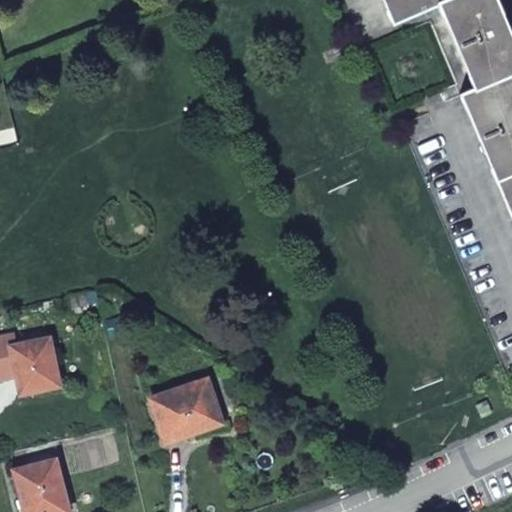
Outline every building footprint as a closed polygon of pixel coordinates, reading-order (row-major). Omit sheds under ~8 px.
[(381,0),(392,25),(439,6),(472,88),(459,94),(511,219),(511,38),(496,0),(381,0)] [(86,294),(67,299),(69,309),(89,305),(86,294)] [(48,339),(10,347),(20,394),(58,386),(48,339)] [(206,381),(150,399),(163,443),(220,424),(206,381)] [(66,511),(54,461),(14,471),(23,511),(66,511)]
